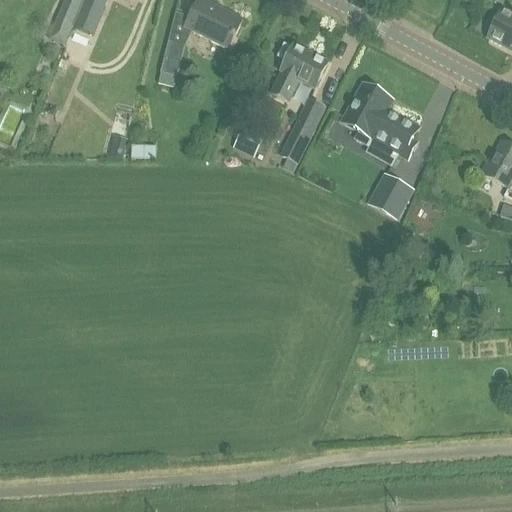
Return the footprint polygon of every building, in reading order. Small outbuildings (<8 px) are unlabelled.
[(65,48),(80,8),(84,1),(84,0),(65,0),(64,2),(48,41),(65,48)] [(160,75),(157,84),(174,89),(177,79),(185,47),(192,33),(228,52),(243,22),(199,0),(186,28),(173,26),(169,43),(168,43),(160,75)] [(86,7),(78,27),(87,32),(97,11),(86,7)] [(511,17),(503,12),(488,40),(511,53),(511,17)] [(328,65),(294,47),(293,50),(284,46),(278,59),(286,63),(281,74),(281,75),(272,93),(285,100),(294,82),(315,92),(328,65)] [(375,143),(409,161),(417,146),(413,143),(419,131),(379,109),(385,99),(363,88),(343,126),(360,135),(356,142),(372,150),(375,143)] [(305,149),(309,141),(324,110),(309,103),(290,142),(305,149)] [(109,155),(123,159),(129,137),(114,134),(109,155)] [(261,158),(264,141),(246,138),(243,155),(261,158)] [(297,166),(305,149),(290,142),(281,158),(297,166)] [(511,203),(511,149),(502,144),(496,156),(493,154),(481,176),(508,191),(503,199),(511,203)] [(157,149),(132,147),(131,161),(156,163),(157,149)] [(366,207),(397,224),(415,192),(383,175),(366,207)] [(500,219),(511,222),(511,209),(503,207),(500,219)]
